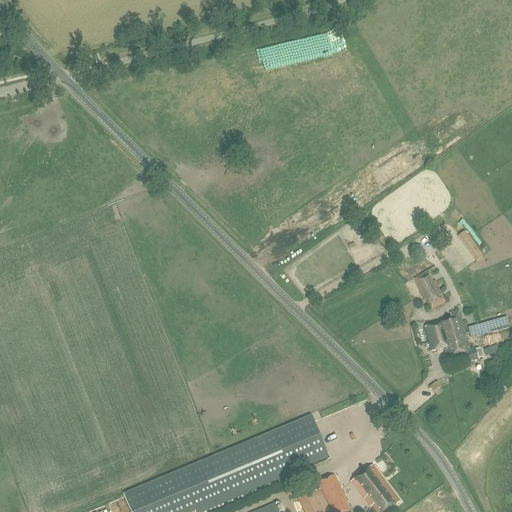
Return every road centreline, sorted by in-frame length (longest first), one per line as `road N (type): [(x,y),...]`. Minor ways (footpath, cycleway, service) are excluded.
road 1 (tertiary): [(471,511),(432,450),(63,77)]
road 2 (unclassified): [(63,77),(342,0)]
road 3 (unknown): [(233,511),(327,469),(399,417)]
